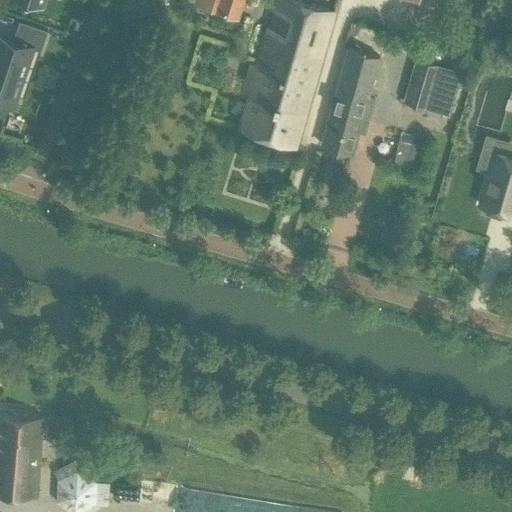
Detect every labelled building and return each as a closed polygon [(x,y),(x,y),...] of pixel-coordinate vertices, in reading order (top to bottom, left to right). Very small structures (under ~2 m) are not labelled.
[(196,0),(195,3),(239,17),(244,0),(196,0)] [(240,127),(295,145),(306,106),(308,102),(334,12),(335,10),(302,0),(276,0),(253,80),(247,78),(243,94),(249,96),(240,127)] [(13,39),(0,34),(0,89),(15,95),(31,47),(41,50),(48,30),(19,20),(13,39)] [(322,144),(353,153),(359,131),(361,122),(367,124),(373,105),(367,103),(380,56),(349,47),(322,144)] [(450,112),(465,70),(419,54),(404,96),(450,112)] [(413,144),(408,167),(420,171),(427,147),(413,144)] [(511,154),(495,150),(480,204),(511,213),(511,154)] [(0,491),(32,494),(40,414),(0,410),(0,491)] [(111,506),(112,476),(78,475),(79,462),(59,461),(57,504),(111,506)] [(342,511),(342,510),(293,503),(291,511),(277,511),(279,499),(186,487),(182,511),(342,511)]
